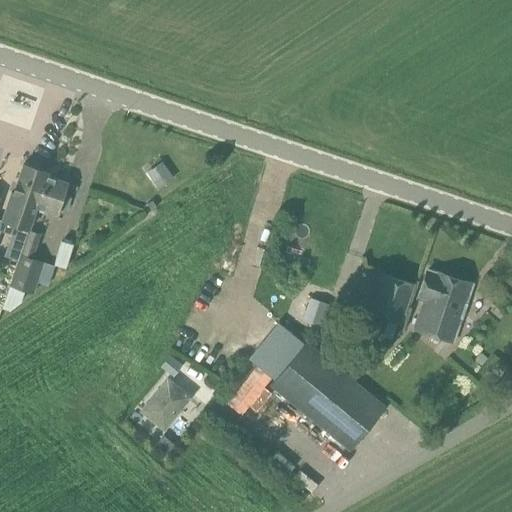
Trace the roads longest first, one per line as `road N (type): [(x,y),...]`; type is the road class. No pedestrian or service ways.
road 1 (unclassified): [(511,218),(0,52)]
road 2 (unclassified): [(317,511),(511,393)]
